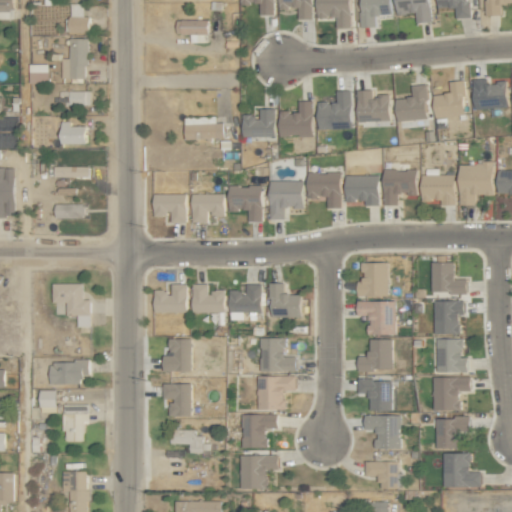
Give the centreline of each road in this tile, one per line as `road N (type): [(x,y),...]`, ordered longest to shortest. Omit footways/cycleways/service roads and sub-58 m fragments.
road 1 (residential): [(0,249),(259,254),(363,235),(511,234)]
road 2 (residential): [(125,511),(122,0)]
road 3 (residential): [(511,45),(274,63)]
road 4 (residential): [(323,242),(323,416),(316,443)]
road 5 (residential): [(495,234),(498,374),(511,434)]
